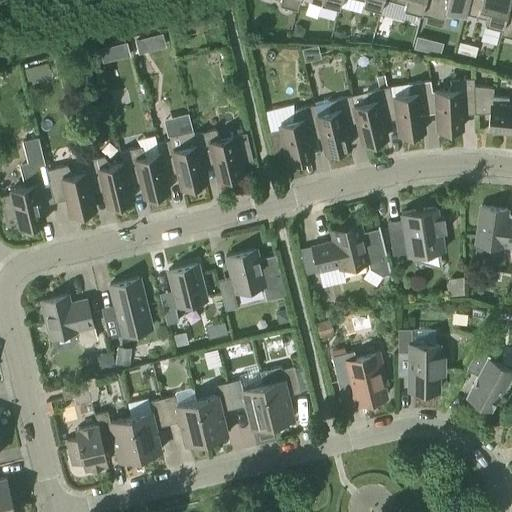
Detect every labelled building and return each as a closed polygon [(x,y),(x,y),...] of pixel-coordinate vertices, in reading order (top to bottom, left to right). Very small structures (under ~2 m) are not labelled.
[(361,0),(364,1),(363,4),(381,9),(383,0),(361,0)] [(388,0),(405,4),(404,8),(421,13),(422,13),(425,0),(388,0)] [(468,0),(425,0),(422,13),(421,13),(420,14),(444,20),(446,11),(464,16),(465,14),(468,0)] [(468,0),(465,14),(486,19),(485,23),(503,28),(507,11),(510,0),(468,0)] [(511,12),(507,11),(503,28),(501,35),(511,37),(511,12)] [(303,38),(304,32),(301,28),(295,26),(293,36),(303,38)] [(335,41),(345,42),(346,32),(336,31),(335,41)] [(424,51),(427,38),(418,35),(415,48),(424,51)] [(153,50),(150,36),(136,39),(139,54),(153,50)] [(114,44),(118,59),(132,55),(128,41),(114,44)] [(460,42),(457,53),(466,55),(468,44),(460,42)] [(34,66),(24,68),(27,80),(37,77),(34,66)] [(378,76),(380,88),(388,86),(386,74),(378,76)] [(436,90),(436,107),(437,129),(462,128),(461,114),(475,113),(473,85),(474,85),(473,78),(451,79),(449,89),(436,90)] [(424,130),(421,109),(436,107),(436,90),(432,90),(430,80),(409,83),(407,94),(394,96),(396,112),(400,134),(405,134),(408,135),(417,133),(418,131),(424,130)] [(511,130),(511,105),(508,106),(509,97),(493,95),(493,87),(474,85),(473,85),(475,113),(490,112),(488,128),(511,130)] [(381,116),(396,112),(394,96),(391,96),(388,86),(380,88),(367,91),(367,102),(354,105),(358,122),(363,143),(368,142),(371,143),(380,141),(381,138),(386,137),(381,116)] [(350,146),(345,125),(358,122),(354,105),(352,95),(330,100),(327,98),(313,101),(314,104),(316,113),(316,114),(321,131),(326,152),(350,146)] [(313,155),(308,134),(321,131),(316,114),(316,113),(314,104),(293,109),(293,120),(280,123),(281,128),(269,131),(275,152),(286,149),(289,161),(313,155)] [(251,158),(245,132),(220,138),(215,128),(194,133),(196,144),(196,143),(200,160),(214,157),(219,178),(243,172),(240,161),(251,158)] [(183,147),(178,137),(157,142),(159,152),(163,169),(177,166),(182,187),(206,181),(200,160),(196,143),(196,144),(183,147)] [(127,178),(140,175),(145,196),(150,195),(153,196),(162,194),(163,192),(169,190),(163,169),(159,152),(146,156),(141,146),(120,151),(122,162),(123,161),(127,178)] [(90,187),(103,184),(108,205),(114,204),(116,205),(125,203),(126,201),(132,199),(127,178),(123,161),(122,162),(109,165),(104,155),(83,161),(85,171),(86,170),(90,187)] [(46,169),(54,201),(67,198),(71,214),(95,208),(90,187),(86,170),(85,171),(72,174),(67,164),(46,169)] [(40,205),(54,201),(46,169),(25,175),(24,185),(11,189),(13,194),(1,197),(6,218),(18,215),(21,227),(44,221),(40,205)] [(502,244),(511,245),(511,218),(506,218),(507,209),(481,205),(476,243),(502,247),(502,244)] [(387,221),(393,254),(408,252),(408,256),(444,250),(441,231),(446,230),(444,216),(438,216),(437,206),(401,212),(402,219),(387,221)] [(391,274),(379,225),(378,226),(378,228),(363,232),(361,222),(330,230),(332,240),(312,245),(318,271),(339,266),(339,270),(369,262),(371,269),(384,276),(391,274)] [(275,255),(258,259),(256,248),(226,255),(233,283),(220,286),(225,309),(237,306),(233,293),(264,285),(267,299),(285,295),(275,255)] [(175,308),(206,300),(197,262),(168,269),(175,297),(161,300),(167,324),(178,321),(175,308)] [(464,275),(451,277),(447,282),(449,296),(464,294),(464,275)] [(110,284),(117,311),(103,314),(109,338),(120,335),(117,322),(148,314),(139,276),(110,284)] [(51,337),(76,331),(76,329),(93,325),(87,299),(70,303),(67,294),(42,300),(51,337)] [(351,305),(340,307),(342,315),(353,313),(351,305)] [(289,321),(287,310),(276,313),(279,323),(289,321)] [(224,320),(205,325),(208,338),(227,333),(224,320)] [(321,335),(330,333),(327,322),(318,324),(321,335)] [(438,389),(438,371),(442,371),(443,355),(439,355),(439,344),(411,344),(411,327),(398,327),(398,355),(410,355),(409,389),(438,389)] [(185,331),(173,335),(176,346),(189,343),(185,331)] [(466,369),(478,375),(467,396),(492,410),(501,392),(506,395),(511,383),(511,370),(496,362),(498,347),(482,339),(466,369)] [(355,358),(354,351),(333,356),(342,393),(355,390),(357,402),(386,395),(383,383),(387,382),(379,352),(355,358)] [(129,365),(131,354),(119,352),(117,364),(129,365)] [(116,368),(112,353),(104,355),(99,363),(101,372),(116,368)] [(284,378),(263,383),(273,422),(294,417),(288,394),(300,391),(294,365),(281,368),(284,378)] [(228,381),(234,407),(246,404),(251,428),(273,422),(263,383),(242,388),(240,378),(228,381)] [(89,391),(86,379),(61,385),(61,386),(63,386),(65,397),(89,391)] [(222,410),(234,407),(228,381),(215,384),(218,395),(197,400),(206,439),(227,433),(222,410)] [(161,398),(168,424),(180,421),(185,444),(206,439),(197,400),(176,405),(174,395),(161,398)] [(156,426),(168,424),(161,398),(149,401),(151,411),(131,416),(140,455),(161,450),(156,426)] [(102,440),(113,437),(119,460),(140,455),(131,416),(110,421),(107,411),(95,414),(97,424),(102,440)] [(76,429),(78,436),(67,439),(73,464),(84,461),(85,468),(107,463),(102,440),(97,424),(76,429)] [(0,501),(11,498),(6,477),(0,478),(0,501)] [(0,511),(14,511),(11,498),(0,501),(0,511)]
